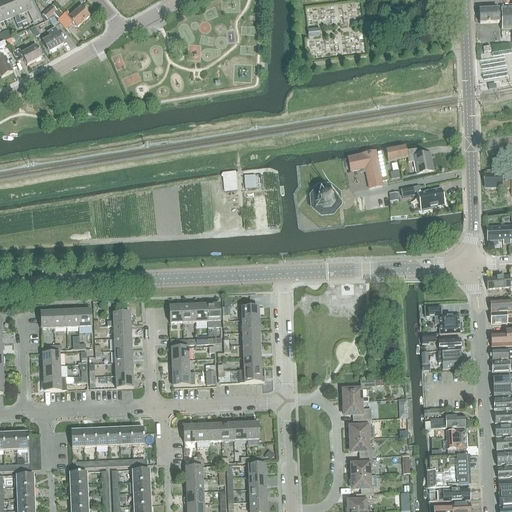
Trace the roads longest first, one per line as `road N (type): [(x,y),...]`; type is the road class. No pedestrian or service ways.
road 1 (tertiary): [(0,285),(282,273)]
road 2 (residential): [(489,511),(469,266)]
road 3 (tertiary): [(282,273),(469,266)]
road 4 (residential): [(292,511),(330,500),(338,449),(335,420),(323,403),(287,401)]
road 5 (tertiary): [(470,146),(463,0)]
road 6 (unclassified): [(0,97),(119,27)]
road 7 (residential): [(152,408),(287,401)]
road 8 (residential): [(24,414),(152,408)]
road 9 (residential): [(287,401),(282,273)]
road 10 (tertiary): [(469,266),(470,146)]
